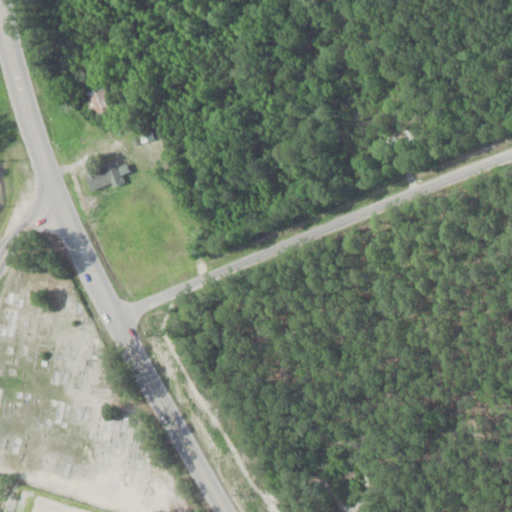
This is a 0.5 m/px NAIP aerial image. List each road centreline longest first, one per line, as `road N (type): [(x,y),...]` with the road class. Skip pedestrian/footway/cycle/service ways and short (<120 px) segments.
road 1 (secondary): [(225,511),(113,319),(58,200),(0,0)]
road 2 (residential): [(113,319),(511,155)]
